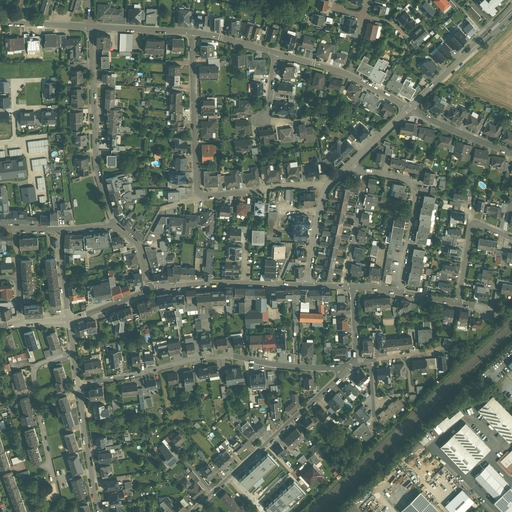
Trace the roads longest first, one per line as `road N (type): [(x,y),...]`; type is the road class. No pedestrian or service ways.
road 1 (residential): [(78,385),(224,356),(345,372)]
road 2 (residential): [(192,511),(345,372)]
road 3 (residential): [(114,227),(96,169),(90,27)]
road 4 (residential): [(190,31),(201,196)]
road 5 (residential): [(398,292),(415,197),(405,179),(366,170)]
road 6 (residential): [(72,352),(40,364),(34,376),(51,474)]
road 7 (residential): [(511,8),(409,108)]
road 8 (residential): [(78,385),(99,511)]
road 9 (residential): [(201,196),(325,186)]
road 10 (residential): [(457,303),(469,228),(511,238)]
